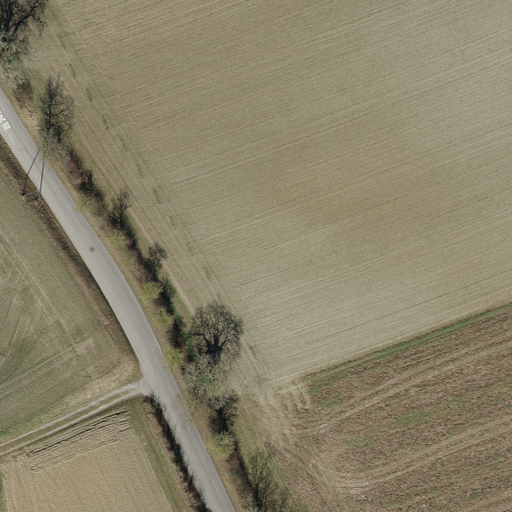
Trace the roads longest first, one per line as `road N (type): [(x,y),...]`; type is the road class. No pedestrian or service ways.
road 1 (tertiary): [(0,111),(163,375),(220,511)]
road 2 (track): [(0,450),(163,375)]
